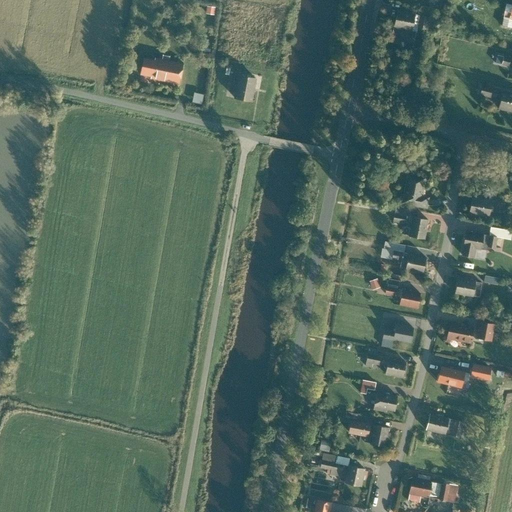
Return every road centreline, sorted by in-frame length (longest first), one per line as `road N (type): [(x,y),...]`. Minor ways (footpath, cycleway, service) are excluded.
road 1 (track): [(180,511),(244,134)]
road 2 (residential): [(461,137),(428,349),(385,495)]
road 3 (tertiary): [(269,511),(338,154)]
road 4 (residential): [(338,154),(0,82)]
